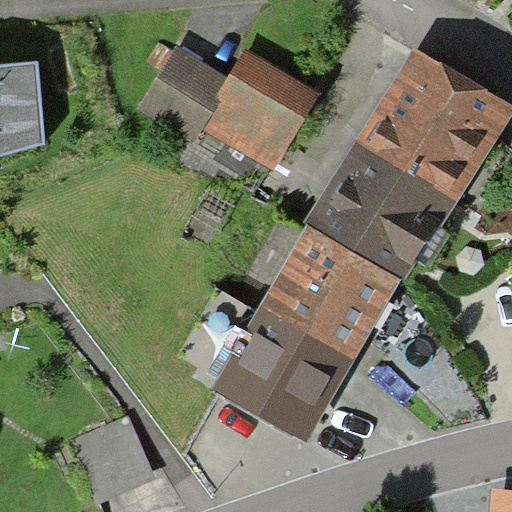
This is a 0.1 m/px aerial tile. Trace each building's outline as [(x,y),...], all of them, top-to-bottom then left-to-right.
[(314,447),(511,115),(511,106),(417,50),(248,332),(235,324),(202,380),(314,447)] [(245,52),(229,80),(180,51),(146,111),(200,143),(206,132),(271,170),(316,93),(245,52)] [(0,163),(46,152),(40,65),(0,68),(0,163)] [(134,415),(73,439),(99,503),(160,479),(134,415)] [(511,511),(511,490),(497,490),(495,511),(511,511)]
